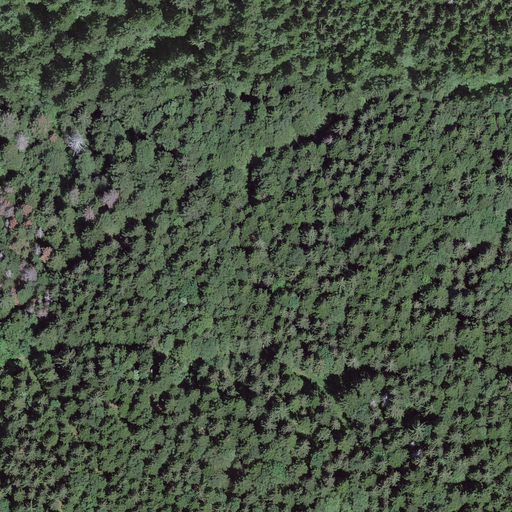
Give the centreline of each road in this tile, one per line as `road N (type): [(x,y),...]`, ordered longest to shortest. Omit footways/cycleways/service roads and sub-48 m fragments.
road 1 (track): [(511,74),(384,109),(216,186),(66,273),(0,328)]
road 2 (track): [(0,364),(91,348),(177,364),(238,359),(338,383),(454,360),(511,372)]
